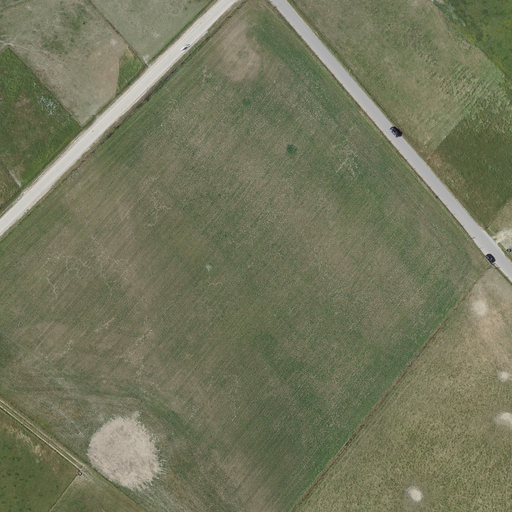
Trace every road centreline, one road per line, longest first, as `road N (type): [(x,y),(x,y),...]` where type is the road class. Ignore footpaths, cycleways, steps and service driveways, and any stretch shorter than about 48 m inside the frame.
road 1 (unclassified): [(278,0),(511,274)]
road 2 (unclassified): [(229,0),(0,226)]
